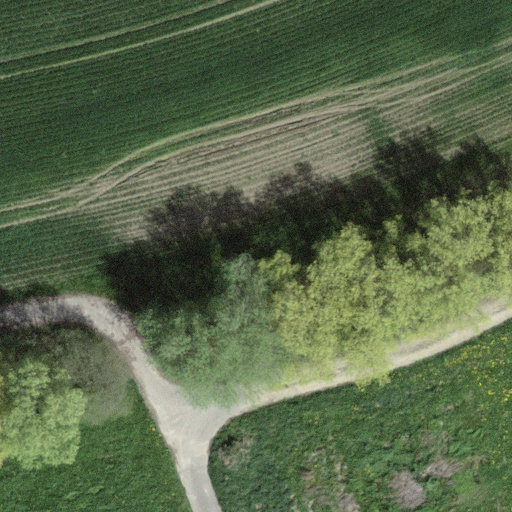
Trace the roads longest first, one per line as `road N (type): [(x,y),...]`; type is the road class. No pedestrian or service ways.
road 1 (track): [(511,302),(447,337),(169,431)]
road 2 (track): [(169,431),(129,342),(109,319),(67,308),(0,323)]
